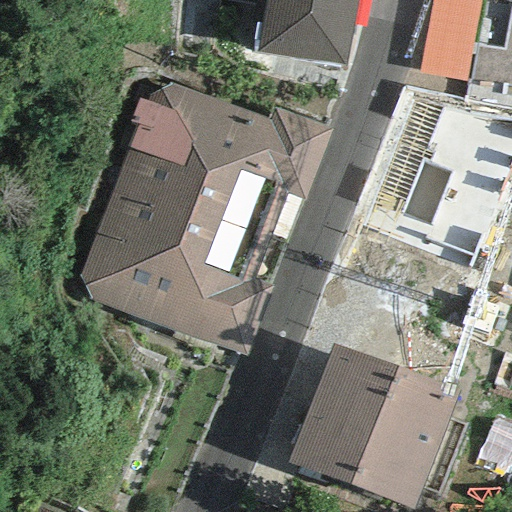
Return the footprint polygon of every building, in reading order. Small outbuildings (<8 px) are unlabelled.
[(344,65),(355,0),(264,0),(256,51),(344,65)] [(431,0),(418,73),(465,83),(480,0),(431,0)] [(511,5),(510,5),(502,49),(476,46),(470,79),(511,86),(511,5)] [(78,277),(90,300),(245,356),(331,129),(274,108),(269,120),(168,86),(147,96),(145,101),(137,98),(128,123),(136,125),(78,277)] [(355,219),(483,272),(511,182),(511,112),(404,90),(355,219)] [(458,390),(331,344),(287,462),(411,510),(458,390)] [(56,511),(38,503),(33,511),(56,511)]
